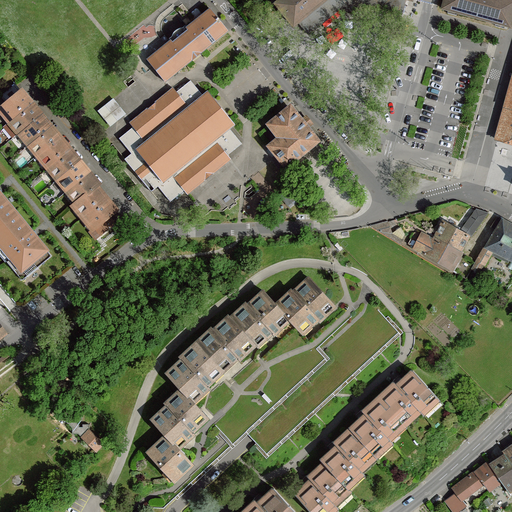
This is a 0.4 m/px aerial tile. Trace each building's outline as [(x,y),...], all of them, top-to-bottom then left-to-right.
[(295,25),(325,0),(281,0),(277,4),(295,25)] [(445,0),(443,8),(477,17),(481,0),(445,0)] [(511,20),(511,0),(481,0),(477,17),(511,26),(511,20)] [(173,36),(171,38),(188,58),(204,46),(207,49),(229,31),(211,9),(188,27),(186,26),(183,28),(180,29),(177,30),(175,32),(173,34),(173,36)] [(188,58),(171,38),(169,39),(171,41),(147,60),(166,82),(188,64),(185,61),(188,58)] [(132,123),(135,126),(120,139),(132,154),(125,159),(152,191),(159,187),(171,202),(173,200),(186,190),(189,193),(230,160),(227,156),(239,146),(236,143),(239,140),(194,84),(190,87),(188,83),(176,93),(173,89),(132,123)] [(32,103),(22,91),(0,109),(10,121),(32,103)] [(126,113),(113,98),(98,110),(110,126),(126,113)] [(32,103),(10,121),(20,133),(42,115),(32,103)] [(291,108),(270,124),(281,138),(270,146),(287,166),(317,141),(291,108)] [(511,109),(506,108),(496,141),(511,144),(511,109)] [(51,127),(42,115),(20,133),(30,145),(51,127)] [(61,138),(51,127),(30,145),(39,156),(61,138)] [(70,150),(61,138),(39,156),(49,168),(70,150)] [(80,162),(70,150),(49,168),(59,179),(80,162)] [(90,173),(80,162),(59,179),(68,191),(90,173)] [(99,184),(90,173),(68,191),(78,203),(97,187),(99,184)] [(106,198),(97,187),(78,203),(75,205),(85,217),(106,198)] [(0,227),(17,213),(0,192),(0,227)] [(116,211),(106,198),(85,217),(101,235),(116,223),(110,216),(116,211)] [(461,231),(469,235),(472,237),(488,213),(477,209),(461,231)] [(52,256),(17,213),(0,227),(0,243),(27,277),(52,256)] [(497,230),(503,220),(498,217),(491,227),(497,230)] [(497,230),(487,247),(493,250),(511,259),(511,225),(503,220),(497,230)] [(387,221),(370,226),(388,237),(392,233),(387,221)] [(444,221),(436,236),(461,251),(469,235),(461,231),(444,221)] [(434,239),(417,230),(409,244),(451,270),(461,251),(436,236),(434,239)] [(493,250),(487,247),(484,248),(477,261),(483,264),(484,265),(493,250)] [(483,264),(477,261),(472,269),(479,273),(483,264)] [(293,291),(277,305),(290,319),(302,333),(318,319),(320,320),(335,306),(310,278),(295,293),(293,291)] [(247,304),(232,318),(255,344),(257,346),(272,332),(274,334),(290,319),(277,305),(264,291),(249,306),(247,304)] [(213,329),(197,343),(222,371),(238,357),(239,359),(255,344),(232,318),(230,316),(215,331),(213,329)] [(182,390),(193,401),(209,387),(207,385),(222,371),(197,343),(181,358),(183,360),(168,374),(182,390)] [(395,382),(380,397),(407,427),(422,413),(425,416),(441,401),(413,371),(398,385),(395,382)] [(168,406),(153,420),(167,436),(178,448),(194,433),(192,431),(208,417),(193,401),(182,390),(166,404),(168,406)] [(366,414),(351,429),(379,458),(394,444),(391,441),(407,427),(380,397),(363,412),(366,414)] [(104,444),(90,430),(90,424),(83,425),(83,427),(81,427),(73,418),(63,418),(73,429),(73,434),(79,434),(96,452),(104,444)] [(322,460),(324,463),(350,490),(365,475),(363,472),(379,458),(351,429),(335,443),(338,446),(322,460)] [(178,448),(167,436),(149,453),(174,480),(192,463),(178,448)] [(511,463),(506,455),(490,465),(503,481),(511,496),(511,495),(511,463)] [(311,480),(296,494),(312,511),(336,511),(339,509),(337,507),(352,492),(350,490),(324,463),(309,477),(311,480)] [(503,481),(490,465),(482,471),(480,468),(454,488),(457,492),(462,499),(484,482),(490,490),(503,481)] [(256,500),(243,511),(295,511),(274,489),(259,503),(256,500)] [(462,499),(457,492),(446,500),(454,511),(456,511),(466,504),(462,499)]
